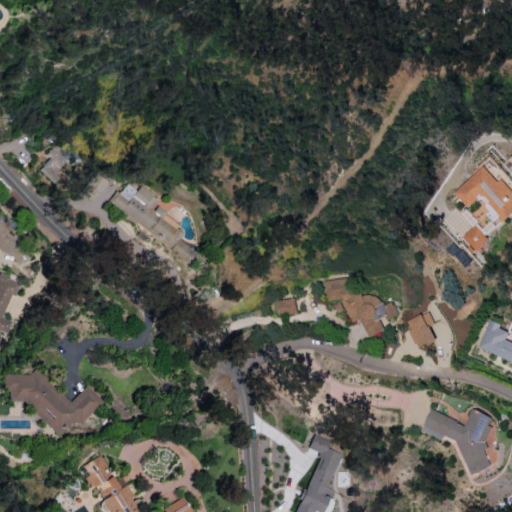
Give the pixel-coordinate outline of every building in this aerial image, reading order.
[(60,180),(52,173),(64,160),(52,150),(35,169),(54,186),(60,180)] [(454,192),(468,208),(480,197),(492,210),(487,214),(498,226),(511,214),(511,188),(505,181),(510,177),(493,158),(454,192)] [(79,192),(93,200),(105,180),(92,172),(79,192)] [(188,258),(193,250),(177,241),(185,228),(151,207),(156,198),(137,186),(135,190),(121,182),(105,209),(188,258)] [(462,236),(475,251),(490,238),(478,223),(462,236)] [(0,332),(6,334),(10,321),(1,317),(9,293),(14,295),(19,281),(0,274),(0,332)] [(325,281),(328,301),(341,299),(352,322),(360,319),(368,336),(371,336),(383,331),(382,321),(388,320),(398,315),(392,302),(384,306),(378,294),(361,297),(353,279),(353,277),(325,281)] [(277,300),(278,315),(297,314),(296,299),(277,300)] [(407,321),(418,348),(435,341),(424,314),(407,321)] [(478,349),(511,361),(511,342),(506,340),(509,332),(500,329),(502,324),(490,319),(478,349)] [(68,402),(40,373),(2,373),(2,385),(8,391),(7,401),(24,401),(56,435),(69,423),(78,423),(101,401),(86,385),(68,402)] [(430,410),(422,431),(442,439),(446,438),(457,442),(470,475),(491,466),(485,451),(487,446),(486,442),(491,428),(490,423),(492,417),(472,408),(465,424),(430,410)] [(326,487),(339,453),(325,448),(328,440),(312,434),(306,448),(317,452),(294,511),(311,511),(312,511),(316,511),(321,511),(330,489),(326,487)] [(139,511),(121,476),(112,481),(98,455),(81,465),(86,475),(83,477),(89,489),(93,487),(106,511),(139,511)] [(190,511),(182,498),(156,511),(190,511)]
